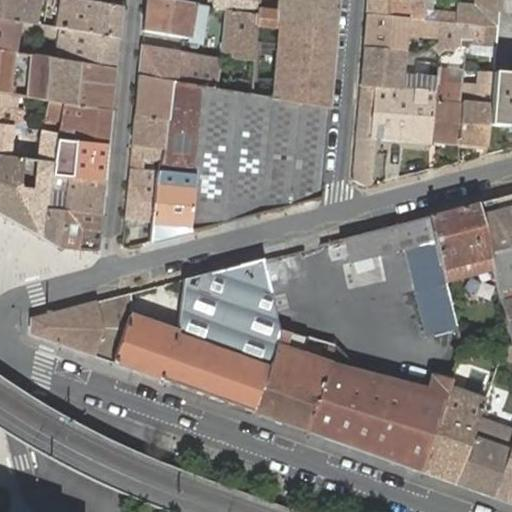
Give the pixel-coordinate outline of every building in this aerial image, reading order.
[(0,0),(0,18),(20,22),(34,24),(37,0),(0,0)] [(57,28),(117,38),(120,7),(76,0),(47,0),(47,3),(57,5),(53,28),(57,28)] [(164,0),(145,0),(143,31),(199,40),(200,34),(190,33),(193,15),(203,17),(205,7),(183,3),(164,0)] [(258,0),(164,0),(183,3),(183,0),(217,0),(216,8),(227,10),(257,15),(258,0)] [(285,26),(335,31),(338,0),(258,0),(257,15),(256,26),(280,29),(285,29),(285,26)] [(474,25),(485,26),(496,27),(498,10),(498,0),(475,0),(475,7),(459,5),(458,13),(433,10),(423,9),(424,0),(367,0),(366,14),(423,19),(440,21),(474,25)] [(424,0),(423,9),(433,10),(433,0),(424,0)] [(511,0),(498,0),(498,10),(511,10),(511,0)] [(222,59),(253,62),(254,52),(256,26),(257,15),(227,10),(222,59)] [(438,36),(440,21),(423,19),(366,14),(364,48),(402,52),(406,26),(423,27),(423,34),(438,36)] [(200,34),(203,17),(193,15),(190,33),(200,34)] [(0,18),(0,51),(16,54),(19,33),(56,39),(57,28),(53,28),(43,26),(34,24),(20,22),(0,18)] [(438,39),(460,41),(461,38),(473,36),(474,25),(440,21),(438,36),(438,39)] [(458,46),(465,47),(472,44),(483,46),(485,26),(474,25),(473,36),(461,38),(460,41),(458,46)] [(285,26),(285,29),(279,100),(329,109),(335,31),(285,26)] [(485,26),(483,46),(495,47),(496,27),(485,26)] [(53,60),(114,69),(117,38),(57,28),(56,39),(53,60)] [(273,99),(279,100),(285,29),(280,29),(277,54),(254,52),(253,62),(253,64),(277,66),(273,99)] [(204,88),(209,57),(141,46),(138,77),(204,88)] [(438,79),(400,75),(402,52),(364,48),(360,86),(437,94),(438,79)] [(0,51),(0,92),(17,95),(25,96),(48,101),(62,103),(110,111),(114,69),(53,60),(16,54),(0,51)] [(492,85),(488,126),(511,127),(511,74),(493,73),(492,85)] [(152,221),(150,242),(321,198),(329,109),(279,100),(273,99),(204,88),(138,77),(135,115),(166,120),(158,172),(152,221)] [(432,141),(459,144),(463,103),(466,82),(438,79),(437,94),(432,141)] [(463,103),(459,144),(487,147),(488,126),(492,85),(466,82),(463,103)] [(375,139),(430,145),(432,141),(437,94),(360,86),(356,136),(375,139)] [(0,92),(0,124),(20,127),(22,110),(15,109),(17,95),(0,92)] [(22,110),(25,96),(17,95),(15,109),(22,110)] [(48,101),(43,132),(57,135),(62,103),(48,101)] [(57,135),(56,141),(106,145),(110,111),(62,103),(57,135)] [(135,115),(129,169),(158,172),(166,120),(135,115)] [(0,124),(0,156),(9,158),(11,133),(27,136),(28,128),(20,127),(0,124)] [(43,132),(39,162),(53,164),(56,141),(57,135),(43,132)] [(365,187),(371,185),(375,139),(356,136),(352,179),(365,187)] [(53,164),(51,176),(103,180),(106,145),(56,141),(53,164)] [(0,214),(41,238),(45,210),(51,176),(53,164),(39,162),(35,189),(22,187),(26,160),(9,158),(0,156),(0,214)] [(129,169),(125,219),(152,221),(158,172),(129,169)] [(51,176),(45,210),(64,211),(81,213),(100,214),(103,180),(51,176)] [(511,193),(477,202),(493,268),(511,344),(511,193)] [(433,241),(444,280),(493,268),(477,202),(427,216),(433,241)] [(45,210),(41,238),(60,248),(64,211),(45,210)] [(64,211),(60,248),(77,250),(81,213),(64,211)] [(81,213),(77,250),(95,251),(96,249),(100,214),(81,213)] [(427,216),(350,236),(356,261),(403,249),(425,337),(456,330),(433,241),(427,216)] [(263,258),(184,279),(178,331),(176,334),(268,366),(274,344),(278,331),(263,258)] [(32,335),(113,363),(130,314),(132,315),(130,293),(31,319),(32,335)] [(130,314),(113,363),(161,380),(175,338),(134,324),(136,317),(132,315),(130,314)] [(134,324),(175,338),(176,334),(178,331),(136,317),(134,324)] [(175,338),(161,380),(223,402),(225,401),(226,401),(227,400),(250,408),(250,409),(251,410),(252,412),(268,366),(176,334),(175,338)] [(268,366),(252,412),(307,432),(328,371),(330,365),(274,344),(268,366)] [(431,397),(438,376),(432,375),(427,390),(330,365),(328,371),(431,397)] [(448,386),(449,380),(438,376),(431,397),(328,371),(307,432),(418,471),(444,398),(448,386)] [(444,398),(418,471),(455,484),(479,417),(485,399),(448,386),(444,398)] [(511,428),(479,417),(455,484),(492,497),(511,439),(511,428)] [(510,498),(511,498),(511,439),(492,497),(508,503),(510,498)]
